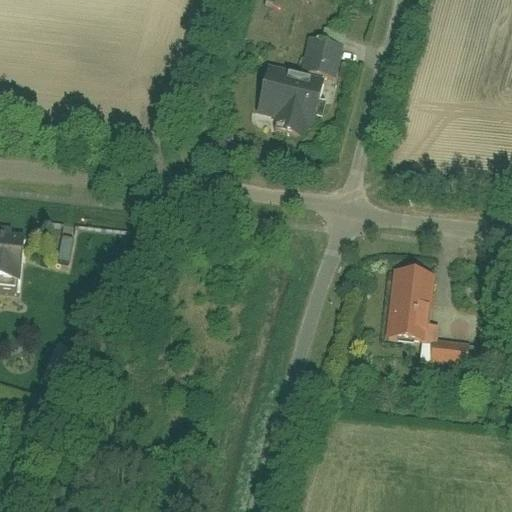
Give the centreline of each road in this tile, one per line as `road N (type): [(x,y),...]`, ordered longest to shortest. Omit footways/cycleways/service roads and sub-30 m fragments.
road 1 (residential): [(0,173),(346,213)]
road 2 (residential): [(346,213),(261,511)]
road 3 (residential): [(406,0),(346,213)]
road 4 (residential): [(346,213),(511,238)]
